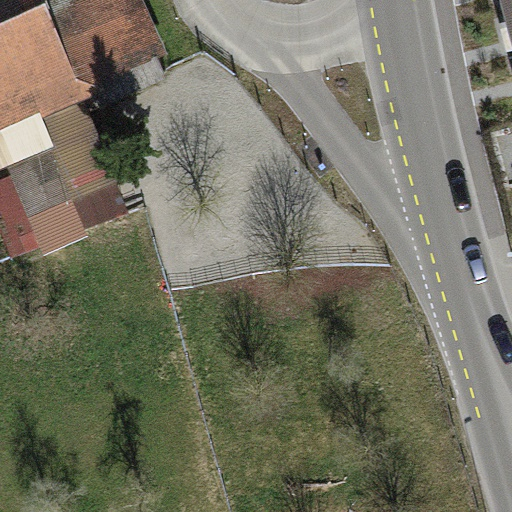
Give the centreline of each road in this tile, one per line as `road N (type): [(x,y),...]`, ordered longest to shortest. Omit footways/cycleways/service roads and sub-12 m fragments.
road 1 (secondary): [(397,0),(479,342)]
road 2 (secondary): [(479,342),(511,487)]
